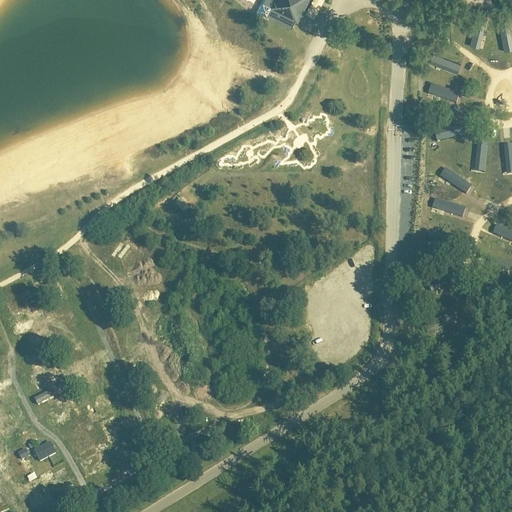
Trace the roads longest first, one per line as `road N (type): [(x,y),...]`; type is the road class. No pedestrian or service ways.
road 1 (residential): [(152,511),(385,363),(406,15),(379,0)]
road 2 (residential): [(343,0),(274,109)]
